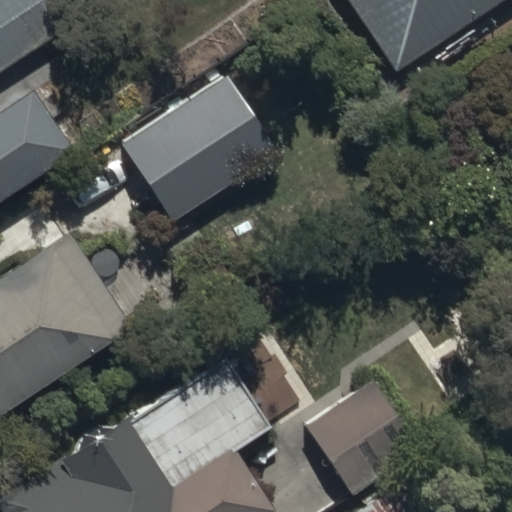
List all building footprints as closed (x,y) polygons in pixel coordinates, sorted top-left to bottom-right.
[(58,0),(0,0),(0,70),(74,22),(58,0)] [(511,0),(342,0),(391,74),(503,0),(511,0)] [(0,205),(70,159),(27,94),(0,111),(0,205)] [(173,224),(236,182),(209,142),(146,183),(173,224)] [(65,235),(0,280),(0,419),(104,348),(110,356),(129,343),(124,335),(131,330),(65,235)] [(59,458),(0,497),(0,511),(266,511),(230,457),(265,434),(218,363),(64,465),(59,458)] [(366,381),(301,428),(350,496),(415,449),(366,381)] [(457,511),(426,466),(357,511),(457,511)]
